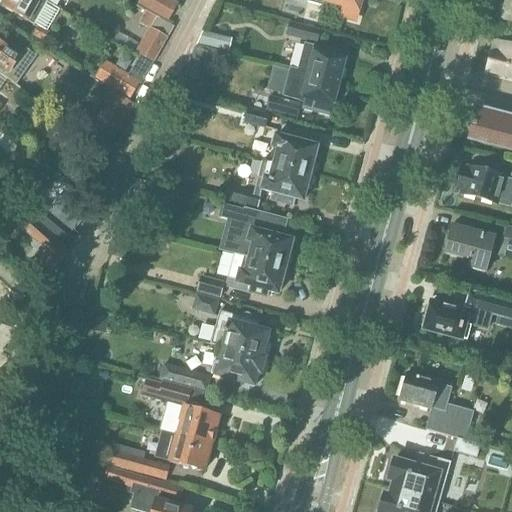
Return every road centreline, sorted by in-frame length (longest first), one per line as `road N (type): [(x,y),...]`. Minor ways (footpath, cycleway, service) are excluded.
road 1 (secondary): [(310,511),(446,0)]
road 2 (residential): [(80,288),(150,105),(203,0)]
